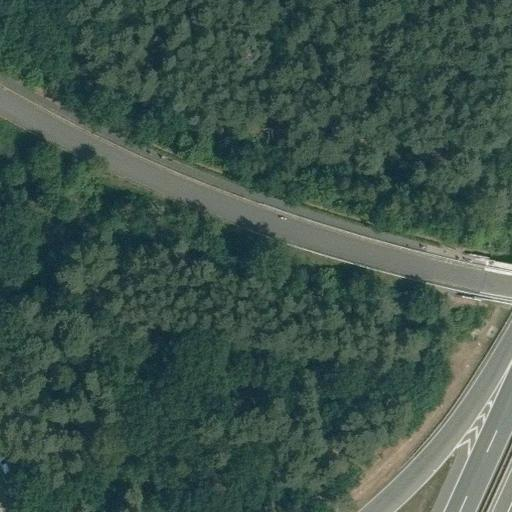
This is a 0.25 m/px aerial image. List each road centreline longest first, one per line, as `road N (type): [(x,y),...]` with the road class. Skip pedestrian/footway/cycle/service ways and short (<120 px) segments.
road 1 (unclassified): [(0,95),(128,166),(233,212),(381,258),(511,285)]
road 2 (motorway): [(511,338),(466,412),(373,511)]
